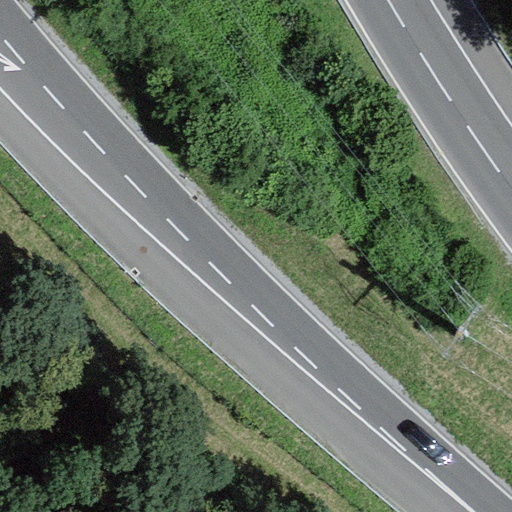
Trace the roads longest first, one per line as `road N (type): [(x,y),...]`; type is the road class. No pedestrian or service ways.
road 1 (trunk): [(0,30),(247,282),(503,511)]
road 2 (trunk): [(511,189),(388,0)]
